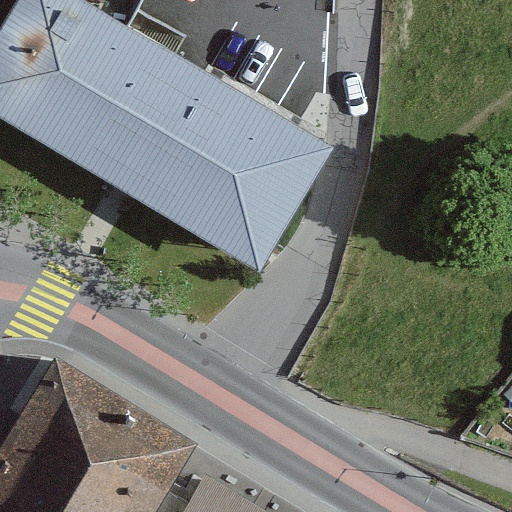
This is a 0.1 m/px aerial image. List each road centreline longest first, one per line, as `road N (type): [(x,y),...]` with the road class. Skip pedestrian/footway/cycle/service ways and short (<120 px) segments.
road 1 (secondary): [(413,511),(110,328),(0,289)]
road 2 (track): [(511,474),(388,434),(367,436),(324,460)]
